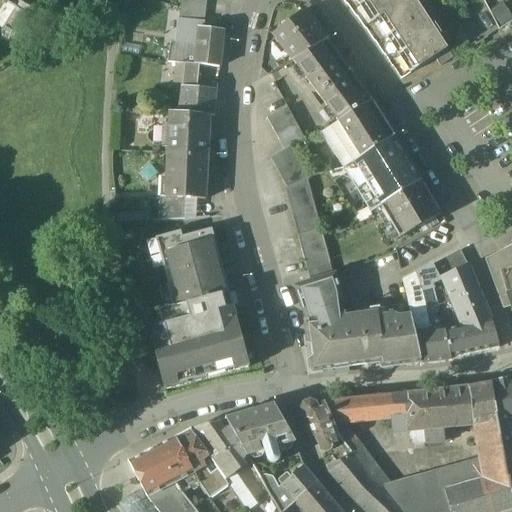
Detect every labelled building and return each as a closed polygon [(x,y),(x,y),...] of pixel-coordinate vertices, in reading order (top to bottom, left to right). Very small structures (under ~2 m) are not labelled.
[(189,0),(182,0),(181,10),(205,13),(206,2),(189,0)] [(387,38),(424,14),(416,3),(418,1),(417,0),(366,0),(358,5),(371,25),(376,22),(387,38)] [(205,13),(181,10),(180,21),(203,27),(205,13)] [(304,12),(272,37),(293,63),(328,42),(304,12)] [(424,14),(387,38),(410,75),(434,60),(447,51),(439,38),(441,37),(435,27),(433,28),(424,14)] [(177,44),(200,47),(198,56),(197,67),(199,67),(219,69),(223,33),(202,30),(203,27),(180,21),(177,44)] [(372,103),(328,42),(293,63),(338,124),(372,103)] [(198,56),(176,53),(177,47),(170,47),(168,64),(185,65),(197,67),(198,56)] [(434,60),(440,68),(453,60),(447,51),(434,60)] [(197,67),(185,65),(182,88),(197,90),(199,67),(197,67)] [(197,90),(182,88),(179,115),(210,117),(214,118),(216,92),(197,90)] [(338,124),(321,135),(344,170),(394,138),(374,106),(372,103),(338,124)] [(287,109),(267,120),(284,151),(291,148),(305,140),(287,109)] [(179,115),(170,114),(168,155),(208,157),(210,117),(179,115)] [(394,138),(344,170),(370,214),(381,208),(422,183),(394,138)] [(284,151),(270,159),(287,191),(307,180),(308,179),(291,148),(284,151)] [(208,157),(168,155),(166,198),(166,199),(186,200),(205,201),(208,157)] [(287,191),(285,192),(297,238),(321,231),(307,180),(287,191)] [(422,183),(381,208),(400,240),(441,216),(422,183)] [(186,200),(166,199),(166,198),(160,198),(159,222),(184,221),(186,200)] [(212,231),(182,239),(181,233),(156,240),(175,309),(186,306),(229,294),(212,231)] [(321,231),(297,238),(306,273),(329,266),(321,231)] [(511,247),(485,261),(500,303),(508,300),(507,299),(511,297),(511,247)] [(460,252),(403,282),(411,317),(413,324),(427,322),(421,292),(432,289),(431,286),(432,284),(443,279),(468,267),(460,252)] [(329,266),(306,273),(310,284),(333,277),(329,266)] [(449,294),(463,327),(443,332),(450,360),(499,349),(491,321),(468,267),(443,279),(449,294)] [(301,307),(341,294),(335,276),(333,277),(310,284),(295,288),(301,307)] [(443,279),(432,284),(431,286),(432,289),(435,300),(449,294),(443,279)] [(229,294),(186,306),(190,319),(149,330),(152,344),(163,384),(247,361),(229,294)] [(341,294),(301,307),(305,320),(308,320),(309,327),(345,322),(341,294)] [(449,294),(435,300),(443,330),(443,332),(463,327),(449,294)] [(373,318),(379,364),(422,365),(415,334),(413,324),(411,317),(379,321),(378,317),(373,318)] [(379,364),(373,318),(346,322),(348,330),(353,367),(379,364)] [(348,330),(346,322),(345,322),(309,327),(315,371),(316,372),(353,367),(348,330)] [(415,334),(422,365),(451,361),(450,360),(443,332),(443,330),(415,334)] [(165,391),(249,370),(247,361),(163,384),(165,391)] [(511,383),(511,379),(491,383),(491,386),(498,424),(499,432),(511,430),(511,429),(511,383)] [(491,386),(470,389),(475,427),(474,427),(474,429),(498,424),(491,386)] [(449,443),(448,429),(474,427),(475,427),(470,389),(411,397),(411,395),(408,396),(412,433),(411,433),(412,441),(426,439),(426,446),(449,443)] [(408,396),(325,404),(333,424),(335,427),(336,427),(391,421),(392,435),(411,433),(412,433),(408,396)] [(311,432),(333,424),(325,404),(322,405),(322,407),(319,409),(317,404),(310,402),(303,404),(300,411),(303,419),(310,422),(308,425),(311,432)] [(238,440),(285,426),(275,408),(273,408),(227,421),(238,440)] [(238,440),(227,421),(191,431),(211,460),(226,481),(241,467),(247,456),(238,440)] [(335,427),(333,424),(311,432),(313,439),(314,440),(317,445),(321,454),(322,455),(322,457),(324,461),(347,448),(341,440),(336,427),(335,427)] [(498,424),(474,429),(482,481),(469,485),(475,511),(505,511),(511,510),(511,495),(509,480),(509,478),(508,479),(499,432),(498,424)] [(295,443),(285,426),(238,440),(247,456),(264,451),(267,460),(268,462),(271,463),(273,463),(275,462),(277,461),(279,459),(279,456),(277,448),(295,443)] [(511,435),(511,430),(499,432),(508,479),(509,478),(509,480),(511,479),(511,435)] [(191,431),(175,439),(193,474),(211,460),(191,431)] [(194,475),(193,474),(175,439),(128,463),(148,499),(194,475)] [(347,448),(324,461),(330,475),(355,458),(347,448)] [(396,504),(375,485),(355,458),(330,475),(351,498),(365,511),(449,511),(445,492),(423,499),(427,511),(422,511),(396,511),(395,507),(397,506),(395,505),(396,504)] [(226,481),(211,460),(193,474),(194,475),(199,485),(211,501),(229,487),(226,481)] [(304,467),(279,488),(274,479),(265,475),(260,478),(279,511),(285,511),(297,503),(317,485),(305,470),(304,467)] [(194,475),(148,499),(157,511),(195,511),(182,495),(199,485),(194,475)] [(297,503),(304,511),(339,511),(317,485),(297,503)] [(475,511),(469,485),(445,492),(449,511),(475,511)]
